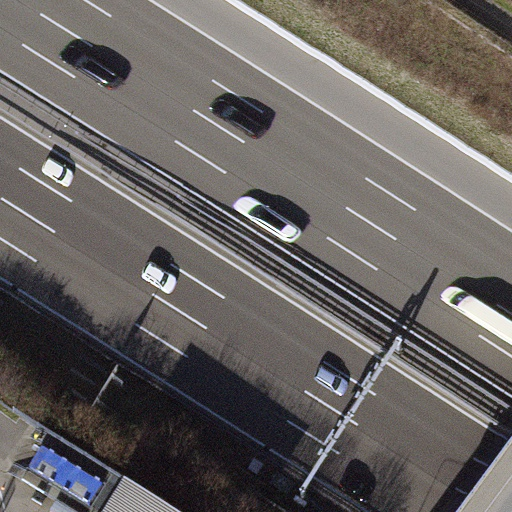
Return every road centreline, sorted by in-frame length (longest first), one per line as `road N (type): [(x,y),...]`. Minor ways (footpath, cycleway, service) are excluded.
road 1 (motorway): [(0,196),(493,511)]
road 2 (motorway): [(511,313),(19,0)]
